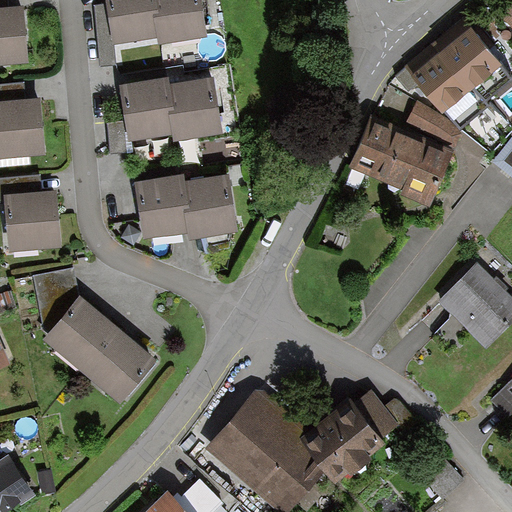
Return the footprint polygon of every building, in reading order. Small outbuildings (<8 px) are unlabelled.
[(190,0),(107,0),(112,42),(194,33),(190,0)] [(511,6),(502,16),(511,26),(511,6)] [(18,10),(0,10),(0,68),(21,67),(18,10)] [(503,66),(464,18),(446,33),(406,68),(395,76),(409,93),(419,85),(442,113),(503,66)] [(205,83),(125,92),(131,139),(211,130),(205,83)] [(42,99),(0,100),(0,161),(45,160),(42,99)] [(418,102),(407,123),(455,148),(463,134),(448,117),(418,102)] [(456,151),(373,115),(349,168),(403,190),(401,195),(431,207),(456,151)] [(511,135),(491,161),(511,177),(511,135)] [(221,178),(136,187),(142,240),(227,231),(221,178)] [(48,196),(1,199),(5,252),(52,248),(48,196)] [(511,298),(499,286),(478,264),(439,302),(484,348),(511,320),(511,298)] [(31,276),(41,340),(111,397),(143,357),(73,300),(68,269),(31,276)] [(511,380),(492,401),(509,417),(511,414),(511,380)] [(303,445),(256,399),(209,449),(276,511),(319,466),(327,476),(385,432),(359,399),(303,445)] [(2,462),(0,463),(0,511),(24,496),(2,462)] [(161,498),(146,511),(207,511),(217,503),(198,484),(172,509),(161,498)]
